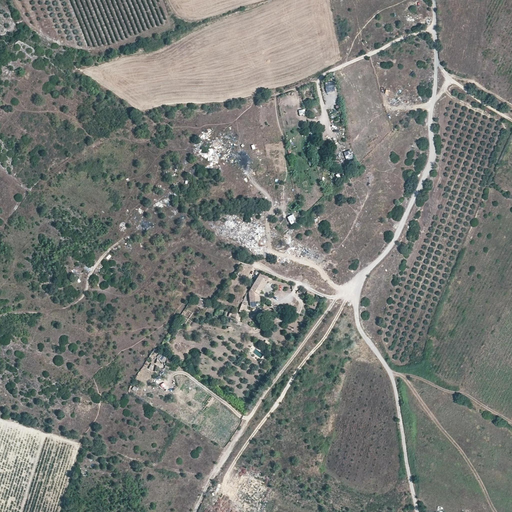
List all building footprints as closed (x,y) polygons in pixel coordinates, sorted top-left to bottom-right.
[(325,82),(326,92),(336,91),(335,81),(325,82)] [(325,161),(323,153),(319,154),(318,152),(314,152),(317,163),(325,161)] [(261,292),(267,281),(259,276),(249,292),(251,303),(260,301),(259,295),(261,292)] [(239,312),(245,313),(247,304),(241,303),(239,312)] [(254,348),(252,352),(261,358),(263,353),(254,348)] [(158,360),(164,363),(167,358),(161,355),(158,360)]
